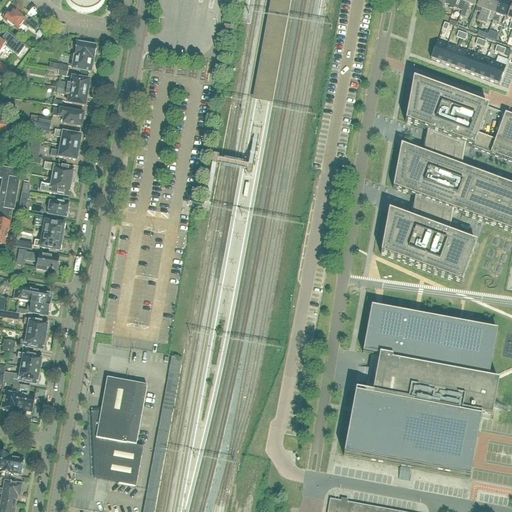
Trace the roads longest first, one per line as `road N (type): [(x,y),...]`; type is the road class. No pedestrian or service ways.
road 1 (secondary): [(144,0),(53,511)]
road 2 (residential): [(36,0),(60,17),(121,28),(75,289)]
road 3 (unclassified): [(468,507),(312,478),(306,511)]
road 4 (residential): [(75,289),(49,439)]
